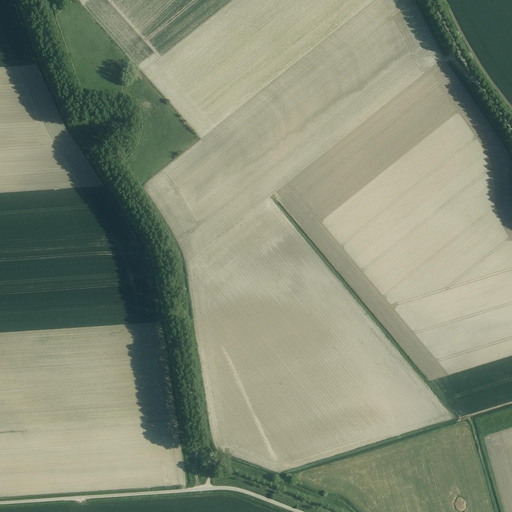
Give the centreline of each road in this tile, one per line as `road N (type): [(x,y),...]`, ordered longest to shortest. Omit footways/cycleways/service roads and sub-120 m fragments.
road 1 (unclassified): [(0,502),(199,488),(289,511)]
road 2 (unclassified): [(511,139),(431,0)]
